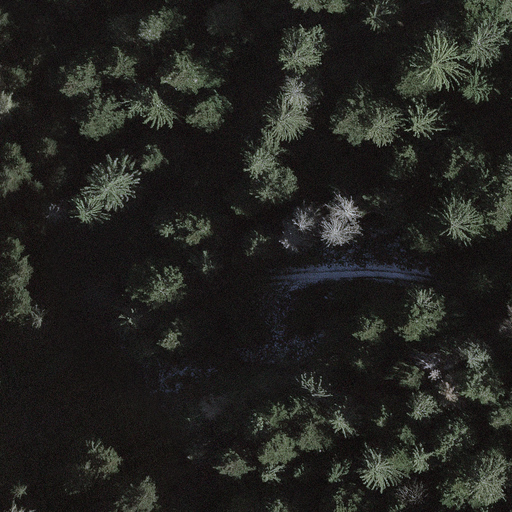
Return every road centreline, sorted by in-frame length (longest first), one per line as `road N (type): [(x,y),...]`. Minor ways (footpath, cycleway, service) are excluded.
road 1 (track): [(511,20),(437,7),(366,27),(291,62),(148,199),(0,369)]
road 2 (track): [(0,380),(8,392),(33,384),(116,321),(226,276),(373,271),(511,295)]
